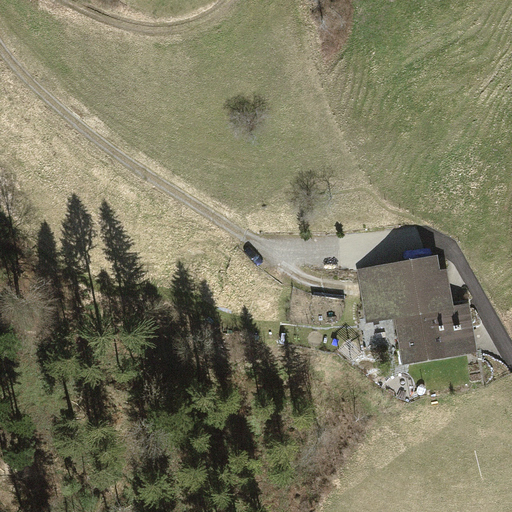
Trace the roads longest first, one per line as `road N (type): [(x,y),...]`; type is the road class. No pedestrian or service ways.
road 1 (track): [(0,47),(58,113),(136,171),(281,255)]
road 2 (track): [(226,0),(169,30),(117,24),(64,0)]
